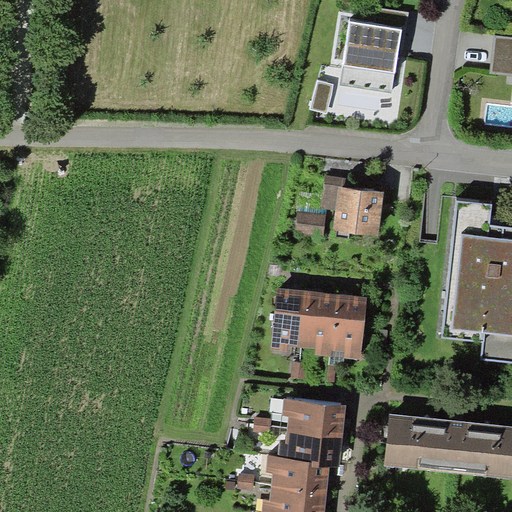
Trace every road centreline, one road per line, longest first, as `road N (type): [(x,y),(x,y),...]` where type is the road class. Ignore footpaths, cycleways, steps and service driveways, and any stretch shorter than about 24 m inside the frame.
road 1 (residential): [(0,138),(291,141),(428,153)]
road 2 (residential): [(428,153),(458,0)]
